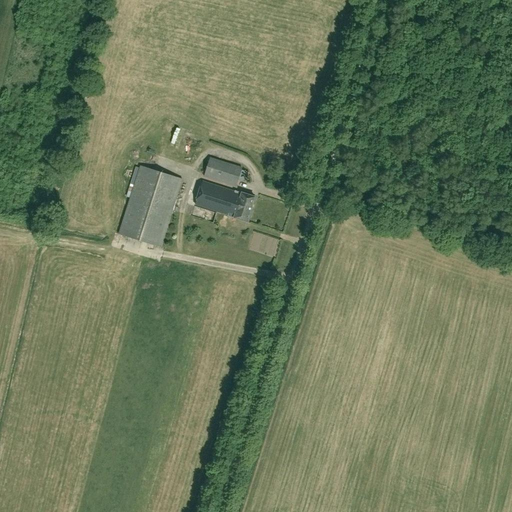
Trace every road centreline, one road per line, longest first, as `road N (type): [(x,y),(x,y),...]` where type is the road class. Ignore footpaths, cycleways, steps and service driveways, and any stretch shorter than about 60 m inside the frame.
road 1 (unclassified): [(219,511),(316,205)]
road 2 (track): [(316,205),(380,0)]
